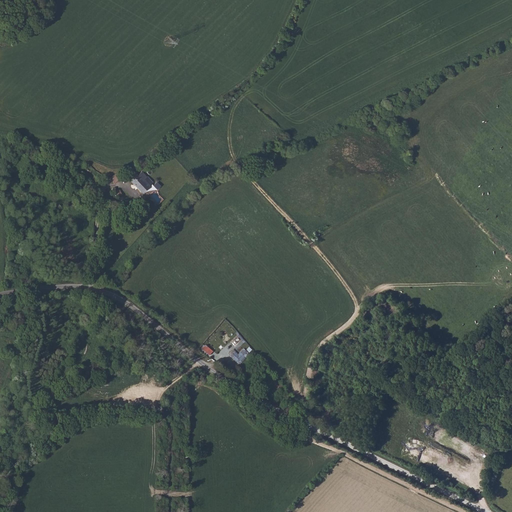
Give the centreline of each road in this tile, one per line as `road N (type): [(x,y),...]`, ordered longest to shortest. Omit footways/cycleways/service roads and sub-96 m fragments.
road 1 (unclassified): [(0,293),(67,285),(117,296),(240,391),(484,511)]
road 2 (track): [(287,414),(323,344),(354,317),(353,296),(236,167)]
road 3 (track): [(89,287),(100,190),(76,165)]
